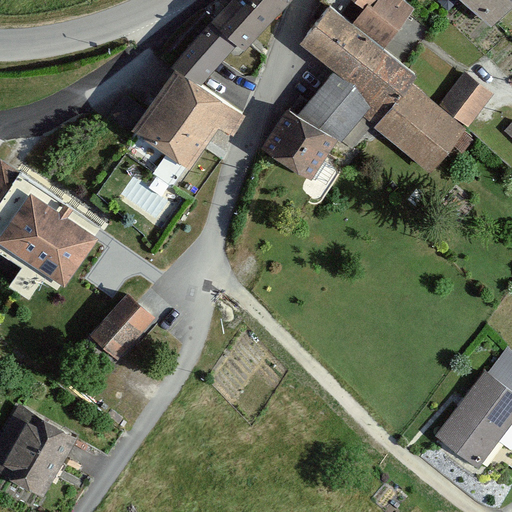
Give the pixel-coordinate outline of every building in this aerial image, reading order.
[(250,50),(297,0),(237,0),(219,20),(242,42),(250,50)] [(357,24),(389,49),(421,9),(411,0),(357,0),(369,9),(357,24)] [(511,0),(467,0),(496,25),(511,9),(511,0)] [(339,70),(306,112),(343,141),(346,144),(367,119),(379,128),(416,83),(422,75),(389,49),(357,24),(334,5),(304,42),(339,70)] [(205,84),(242,42),(219,20),(179,64),(186,70),(205,84)] [(249,115),(239,108),(205,84),(186,70),(141,133),(195,171),(224,128),(236,136),(249,115)] [(467,70),(441,103),(416,83),(379,128),(435,175),(473,130),(468,126),(495,92),(467,70)] [(314,181),(343,141),(306,112),(297,106),(267,147),(314,181)] [(0,245),(67,288),(106,226),(0,159),(0,245)] [(91,337),(118,365),(164,320),(137,292),(91,337)] [(511,427),(511,383),(490,367),(442,432),(486,464),(511,427)] [(28,402),(0,448),(0,466),(49,496),(85,436),(28,402)]
